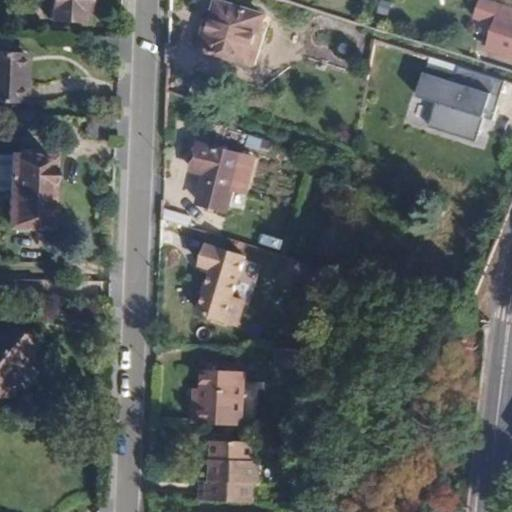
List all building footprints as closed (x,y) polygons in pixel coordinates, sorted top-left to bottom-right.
[(52,0),(52,18),(80,19),(81,7),(88,7),(87,0),(52,0)] [(511,7),(487,0),(483,0),(478,18),(499,24),(490,49),(511,55),(511,7)] [(220,3),(206,50),(252,63),(266,16),(220,3)] [(91,36),(90,52),(117,54),(118,37),(91,36)] [(0,80),(1,81),(0,84),(0,99),(27,100),(28,80),(23,80),(24,50),(0,49),(0,80)] [(504,81),(430,59),(416,96),(437,102),(432,125),(479,141),(486,118),(494,119),(504,81)] [(89,114),(88,135),(118,136),(119,116),(89,114)] [(193,171),(207,175),(198,202),(228,211),(244,158),(201,144),(193,171)] [(12,154),(10,188),(50,189),(52,155),(12,154)] [(10,188),(9,225),(49,226),(50,189),(10,188)] [(165,209),(164,218),(190,227),(193,218),(165,209)] [(220,247),(214,265),(224,269),(209,312),(233,320),(254,258),(220,247)] [(295,264),(289,279),(312,288),(318,272),(295,264)] [(0,324),(0,394),(12,395),(13,370),(37,345),(6,318),(0,324)] [(278,350),(278,369),(323,371),(324,352),(278,350)] [(196,389),(195,424),(243,427),(244,373),(206,371),(205,389),(196,389)] [(223,462),(223,483),(217,483),(203,483),(203,501),(260,503),(261,486),(266,486),(267,464),(262,464),(262,444),(218,443),(218,462),(223,462)]
